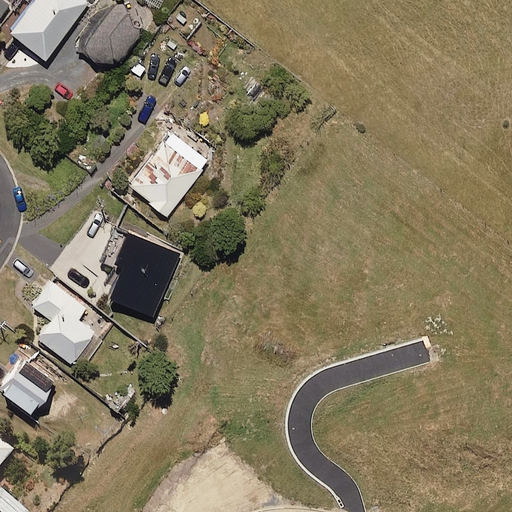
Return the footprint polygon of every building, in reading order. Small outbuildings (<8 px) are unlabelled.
[(91,0),(37,0),(13,34),(49,59),(90,3),(91,0)] [(146,29),(112,4),(79,48),(114,73),(146,29)] [(210,162),(172,133),(130,186),(168,216),(210,162)] [(88,308),(53,281),(34,305),(54,321),(40,338),(74,364),(97,333),(79,320),(88,308)] [(58,385),(24,358),(0,387),(0,390),(33,417),(58,385)] [(0,473),(17,453),(0,439),(0,473)] [(27,511),(29,511),(3,490),(0,493),(0,510),(2,511),(27,511)]
